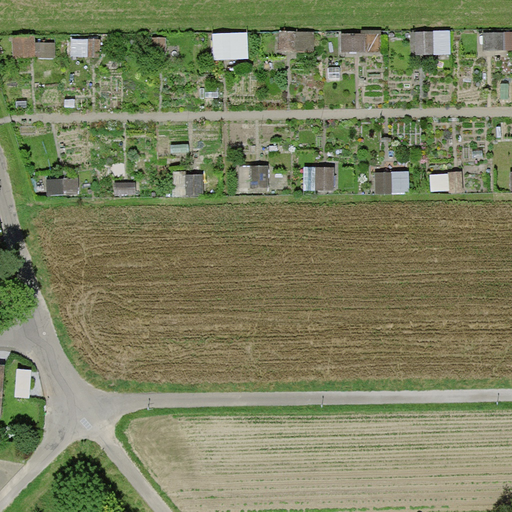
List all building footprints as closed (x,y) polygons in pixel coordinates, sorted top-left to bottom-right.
[(295,31),(279,31),(278,51),(294,51),(295,31)] [(433,32),(415,33),(416,55),(434,55),(433,32)] [(246,33),(212,35),(214,59),(247,57),(246,33)] [(366,33),(340,34),(340,52),(366,52),(366,33)] [(505,33),(482,33),(483,51),(506,50),(505,33)] [(34,37),(12,39),(14,60),(36,58),(34,37)] [(165,38),(150,38),(151,55),(165,55),(165,38)] [(100,41),(87,41),(87,58),(100,58),(100,41)] [(268,167),(250,167),(250,189),(268,189),(268,167)] [(333,168),(315,168),(315,190),(333,190),(333,168)] [(409,172),(375,173),(376,194),(409,194),(409,172)] [(449,175),(430,177),(431,191),(448,190),(448,194),(463,193),(462,172),(449,173),(449,175)] [(202,175),(185,175),(185,196),(202,196),(202,175)] [(77,178),(45,180),(46,196),(77,195),(77,178)] [(135,182),(114,183),(114,195),(136,195),(135,182)] [(3,370),(0,369),(0,421),(1,422),(29,431),(37,406),(1,394),(3,370)]
